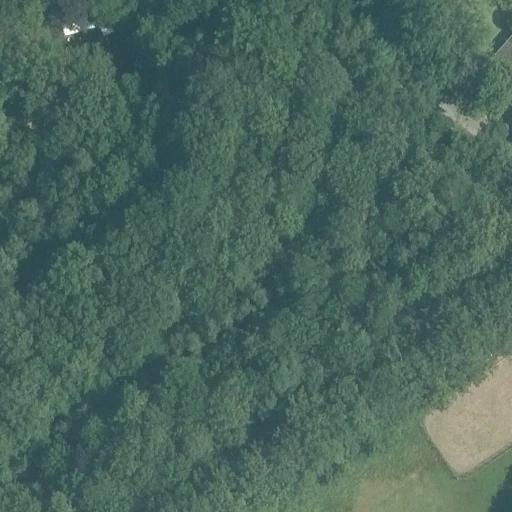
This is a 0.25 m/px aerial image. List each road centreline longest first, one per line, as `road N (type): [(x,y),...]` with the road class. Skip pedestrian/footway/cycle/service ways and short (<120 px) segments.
road 1 (track): [(210,511),(511,304)]
road 2 (unclassified): [(511,161),(339,0)]
road 3 (track): [(0,130),(68,61),(110,66)]
